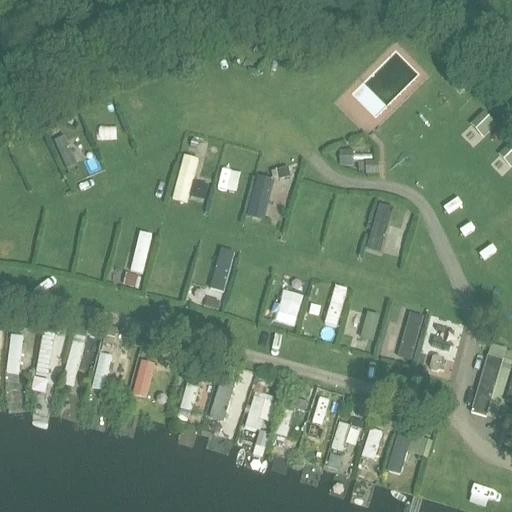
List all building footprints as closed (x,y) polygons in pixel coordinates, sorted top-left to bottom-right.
[(457,82),(451,88),(460,96),(465,91),(457,82)] [(483,139),(497,126),(484,112),(470,125),(483,139)] [(192,140),(191,147),(197,149),(199,142),(192,140)] [(511,169),(511,168),(511,142),(498,156),(511,169)] [(339,152),(339,166),(353,166),(353,152),(340,152),(339,152)] [(378,175),(377,164),(366,164),(367,175),(378,175)] [(291,179),(289,169),(277,171),(277,172),(279,181),(285,180),(290,179),(291,179)] [(137,276),(127,274),(124,285),(134,288),(137,276)] [(16,329),(25,331),(27,321),(16,319),(14,319),(13,321),(12,329),(16,329)] [(49,320),(46,331),(60,335),(63,323),(49,320)] [(74,335),(86,339),(88,330),(77,326),(76,329),(74,335)] [(440,336),(450,339),(453,337),(454,331),(453,329),(443,326),(440,328),(439,333),(440,336)] [(113,347),(116,332),(110,331),(106,330),(103,344),(104,344),(113,347)] [(436,351),(446,354),(449,352),(450,347),(449,344),(439,342),(436,343),(435,349),(436,351)] [(511,356),(490,349),(471,414),(494,421),(511,359),(511,356)] [(192,366),(198,368),(202,356),(198,355),(191,353),(188,365),(192,366)] [(442,361),(441,358),(435,357),(432,358),(429,369),(431,371),(436,373),(439,372),(442,361)] [(217,378),(234,383),(236,379),(237,375),(229,373),(227,372),(228,369),(225,368),(220,367),(219,369),(217,378)] [(265,387),(257,385),(255,392),(263,394),(265,387)] [(305,413),(307,403),(302,402),(297,400),(294,411),(299,412),(305,413)] [(350,428),(362,431),(363,427),(364,423),(360,422),(353,420),(351,424),(350,428)] [(373,428),(382,430),(384,422),(375,420),(373,428)] [(260,432),(256,447),(266,450),(267,448),(270,435),(260,432)]
